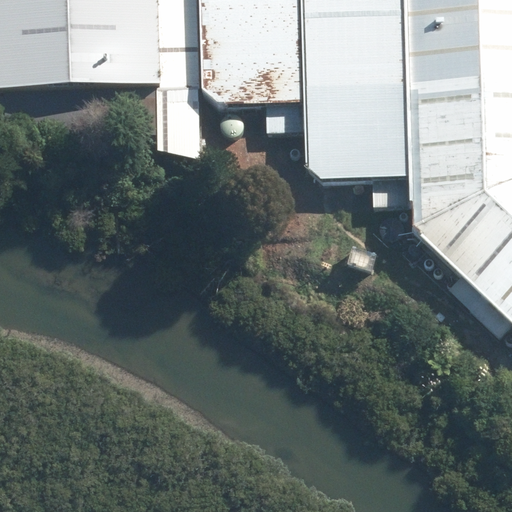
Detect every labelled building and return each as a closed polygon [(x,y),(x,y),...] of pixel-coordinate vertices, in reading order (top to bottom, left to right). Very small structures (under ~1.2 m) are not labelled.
[(0,0),(0,103),(164,98),(160,0),(0,0)] [(416,184),(409,0),(202,0),(207,114),(303,111),(305,188),(416,184)] [(419,236),(511,326),(511,0),(409,0),(416,184),(419,236)] [(416,245),(408,253),(439,284),(447,276),(416,245)] [(378,257),(353,250),(347,268),(372,275),(378,257)]
